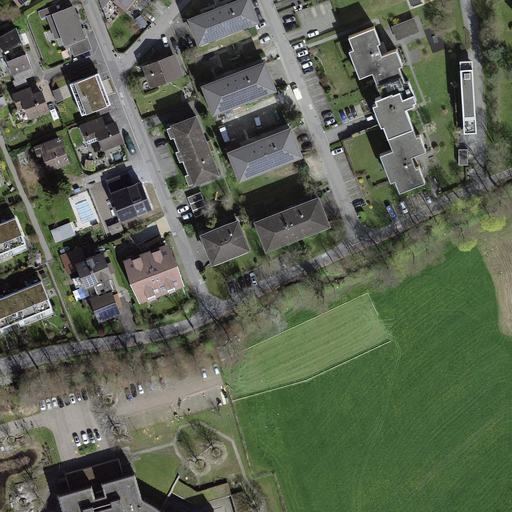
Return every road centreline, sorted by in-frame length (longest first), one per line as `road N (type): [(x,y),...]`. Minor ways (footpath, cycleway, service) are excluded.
road 1 (residential): [(360,242),(264,0)]
road 2 (residential): [(210,313),(118,73)]
road 3 (residential): [(0,363),(149,337),(210,313)]
road 4 (residential): [(360,242),(511,172)]
road 5 (residential): [(210,313),(360,242)]
